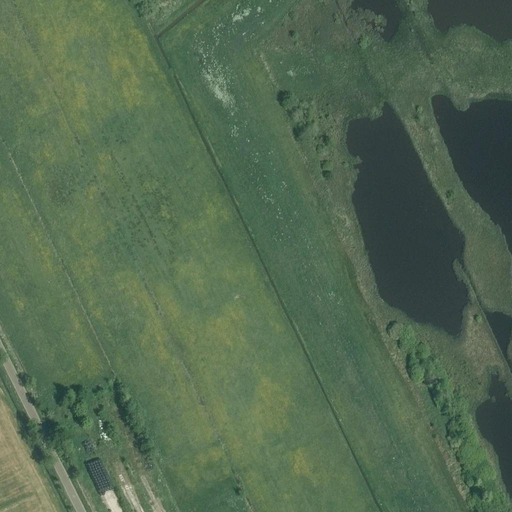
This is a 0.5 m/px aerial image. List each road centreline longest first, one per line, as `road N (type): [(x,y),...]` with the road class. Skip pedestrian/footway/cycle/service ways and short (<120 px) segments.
road 1 (track): [(423,511),(209,64),(217,32),(250,0)]
road 2 (unclassified): [(80,511),(0,350)]
